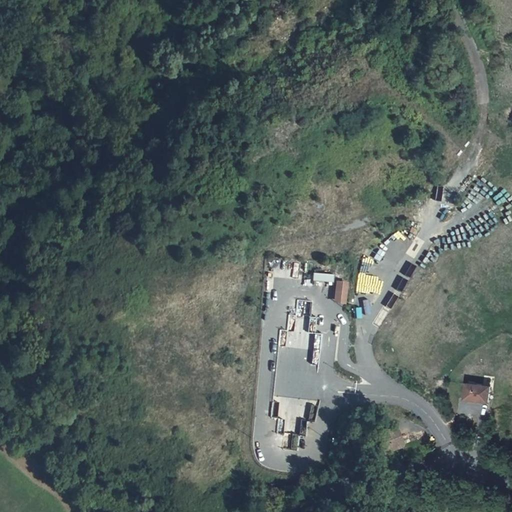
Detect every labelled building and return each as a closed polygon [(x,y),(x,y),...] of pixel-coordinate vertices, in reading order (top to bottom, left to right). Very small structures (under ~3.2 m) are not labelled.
[(317,267),(316,275),(337,278),(338,270),(317,267)] [(350,279),(343,278),(341,296),(348,297),(350,279)] [(469,394),(492,397),(494,382),(471,379),(469,394)] [(280,432),(302,434),(303,419),(309,420),(311,400),(279,397),(279,403),(283,404),(280,432)] [(399,422),(380,429),(388,448),(406,441),(399,422)]
